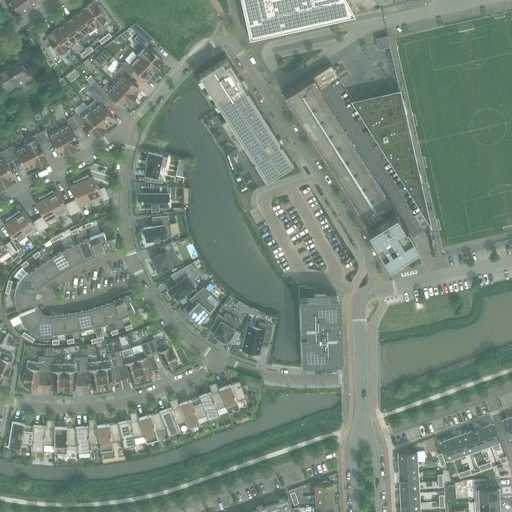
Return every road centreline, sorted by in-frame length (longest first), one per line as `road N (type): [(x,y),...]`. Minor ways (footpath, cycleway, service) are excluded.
road 1 (residential): [(377,290),(361,246),(228,34),(129,126)]
road 2 (residential): [(0,393),(127,398),(169,388),(214,360)]
road 3 (residential): [(130,256),(81,271),(42,302),(50,310),(74,306),(140,282)]
road 4 (unknown): [(439,278),(334,104)]
road 5 (residential): [(353,446),(194,504)]
road 6 (residential): [(129,126),(0,204)]
road 7 (residential): [(361,379),(256,375),(214,360)]
road 8 (residential): [(377,290),(511,261)]
road 9 (residential): [(130,256),(120,192),(129,126)]
road 10 (residential): [(372,438),(489,396)]
